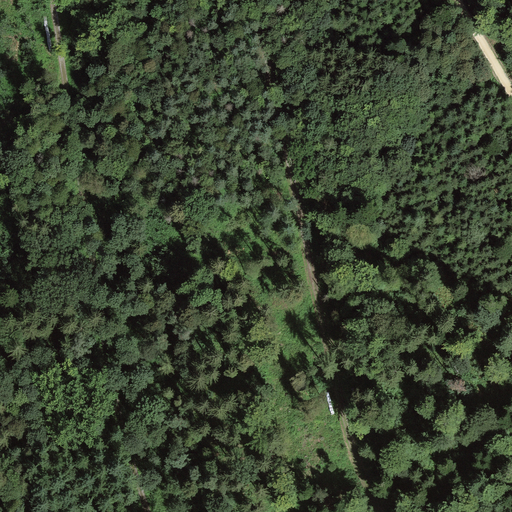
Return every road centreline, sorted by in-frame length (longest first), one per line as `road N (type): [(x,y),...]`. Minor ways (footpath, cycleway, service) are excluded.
road 1 (track): [(376,511),(324,386),(290,149),(251,0)]
road 2 (track): [(52,0),(88,247),(145,511)]
